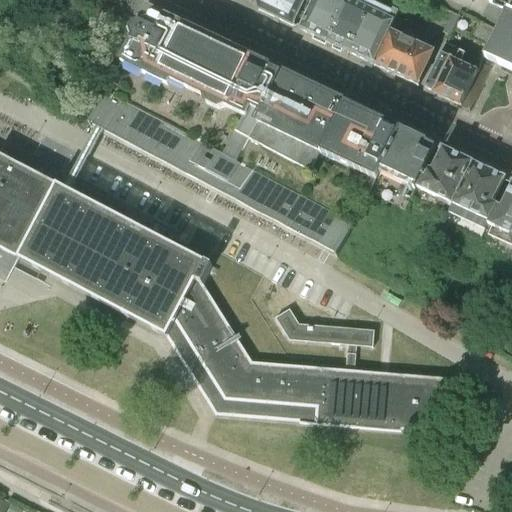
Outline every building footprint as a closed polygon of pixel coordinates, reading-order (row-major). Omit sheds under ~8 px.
[(260,12),(269,17),(293,28),(305,0),(258,0),(257,3),(256,3),(259,12),(260,12)] [(313,0),(299,31),(315,38),(326,44),(346,0),(313,0)] [(369,0),(346,0),(326,44),(350,55),(375,2),(369,0)] [(399,14),(375,2),(350,55),(373,66),(374,66),(390,32),(399,14)] [(96,131),(103,134),(254,214),(337,258),(341,249),(353,228),(364,205),(366,200),(379,174),(381,170),(400,130),(344,103),(270,69),(271,68),(242,55),(187,28),(148,10),(146,13),(140,25),(133,28),(130,34),(133,41),(121,66),(120,65),(90,127),(96,131)] [(511,12),(511,13),(507,12),(507,11),(488,52),(487,52),(484,59),(485,59),(511,71),(511,12)] [(459,17),(452,14),(442,34),(450,37),(459,17)] [(476,26),(470,39),(488,48),(494,35),(476,26)] [(402,38),(390,32),(374,66),(376,67),(416,86),(416,87),(418,88),(434,53),(433,52),(437,44),(419,36),(418,40),(404,34),(402,38)] [(432,94),(449,102),(461,108),(482,63),(445,45),(441,55),(425,90),(432,93),(432,94)] [(427,143),(400,130),(381,170),(379,174),(415,192),(416,189),(426,170),(426,169),(435,149),(426,144),(427,143)] [(416,189),(452,207),(473,165),(442,150),(432,172),(426,170),(416,189)] [(124,222),(71,194),(64,190),(26,170),(0,156),(0,251),(56,281),(167,339),(185,368),(216,417),(299,424),(299,425),(359,430),(401,434),(401,432),(425,434),(425,435),(442,437),(443,436),(442,436),(445,394),(446,394),(448,380),(446,380),(355,373),(357,348),(373,349),(374,332),(299,326),(285,335),(289,342),(348,347),(346,372),(252,364),(229,327),(203,287),(212,268),(206,265),(124,222)] [(504,180),(473,165),(452,207),(488,224),(489,223),(497,206),(493,204),(504,180)] [(511,185),(501,208),(497,206),(489,223),(488,224),(488,226),(511,237),(510,239),(511,245),(511,185)] [(285,335),(299,326),(290,311),(275,320),(285,335)]
